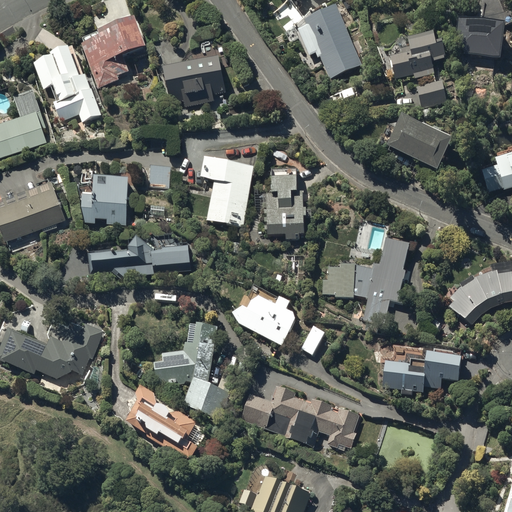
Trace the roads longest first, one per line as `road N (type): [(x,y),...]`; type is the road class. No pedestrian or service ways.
road 1 (residential): [(225,0),(343,160),(399,193),(511,239)]
road 2 (residential): [(265,371),(362,409),(467,436)]
